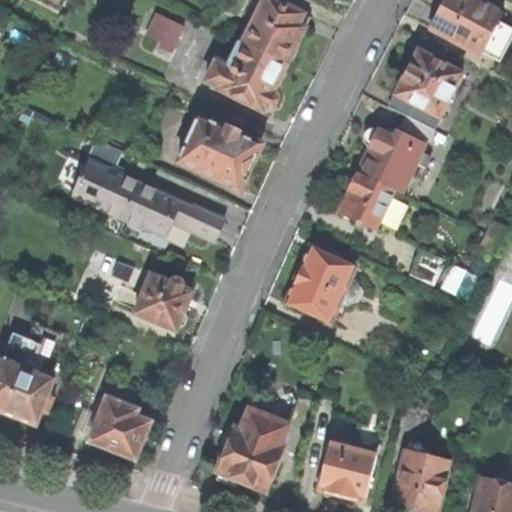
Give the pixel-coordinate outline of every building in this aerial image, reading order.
[(256,20),(245,42),(289,65),(302,40),(307,30),(300,26),(305,15),(275,0),(265,0),(265,1),(262,0),(252,0),(245,15),(256,20)] [(511,33),(499,26),(505,15),(478,0),(446,0),(443,6),(431,29),(483,57),(484,55),(500,64),(511,40),(511,33)] [(184,27),(157,15),(148,31),(177,44),(184,27)] [(312,19),(305,15),(300,26),(307,30),(312,19)] [(219,91),(265,113),(267,110),(275,108),(279,101),(279,95),(276,92),(281,83),(289,65),(245,42),(242,41),(229,67),(217,62),(208,82),(219,87),(219,91)] [(435,130),(464,76),(419,52),(405,79),(391,107),(435,130)] [(249,170),(260,146),(240,137),(241,133),(228,126),(225,130),(199,118),(178,163),(239,192),(249,170)] [(428,142),(433,132),(407,119),(402,130),(428,142)] [(431,156),(424,153),(426,148),(400,135),(397,140),(381,131),(375,131),(370,133),(367,138),(366,144),(371,151),(367,160),(360,174),(398,192),(403,195),(417,165),(425,169),(431,156)] [(215,228),(219,219),(121,175),(118,169),(122,161),(125,152),(96,139),(86,160),(91,163),(74,199),(144,230),(145,229),(167,238),(174,222),(211,238),(215,228)] [(380,229),(398,192),(360,174),(352,192),(343,211),(380,229)] [(507,230),(496,224),(489,237),(501,242),(507,230)] [(494,256),(501,242),(489,237),(483,250),(494,256)] [(331,326),(357,269),(315,250),(302,277),(289,305),(331,326)] [(447,262),(423,251),(410,276),(434,289),(447,262)] [(453,265),(444,288),(472,299),(481,275),(453,265)] [(137,316),(178,332),(180,327),(186,325),(189,317),(186,314),(189,306),(194,294),(185,290),(186,285),(183,281),(178,279),(174,280),(171,284),(153,277),(137,316)] [(30,341),(14,336),(0,370),(0,414),(12,419),(37,428),(43,414),(49,397),(55,380),(37,373),(41,363),(54,367),(65,338),(35,327),(30,341)] [(109,383),(119,357),(108,353),(97,378),(109,383)] [(55,399),(49,397),(43,414),(49,416),(55,399)] [(96,414),(102,417),(109,400),(102,397),(96,414)] [(294,408),(290,398),(273,403),(266,402),(261,400),(253,404),(246,423),(242,434),(236,432),(219,474),(221,477),(218,480),(219,483),(234,489),(236,487),(238,483),(267,493),(284,450),(280,449),(294,413),(294,408)] [(140,411),(109,400),(102,417),(91,444),(137,462),(148,433),(151,425),(137,419),(140,411)] [(155,417),(140,411),(137,419),(151,425),(155,417)] [(357,443),(332,438),(319,491),(342,497),(366,503),(380,446),(385,446),(388,430),(361,424),(357,443)] [(430,447),(409,442),(407,453),(406,453),(393,509),(400,511),(437,511),(448,465),(428,459),(430,447)] [(511,511),(511,487),(481,479),(472,511),(511,511)]
